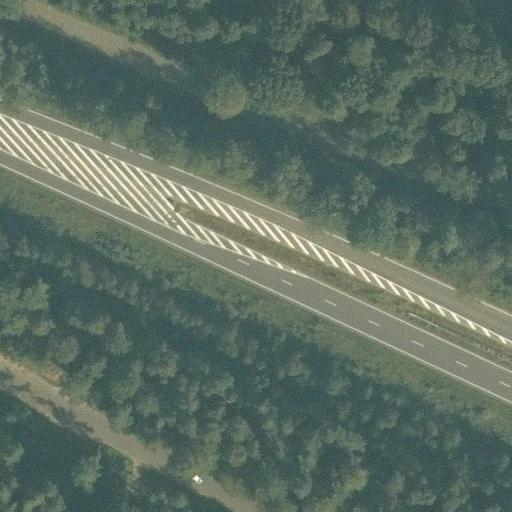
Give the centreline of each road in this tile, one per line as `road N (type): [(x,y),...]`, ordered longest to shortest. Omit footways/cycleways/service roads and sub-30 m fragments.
road 1 (trunk): [(0,156),(511,389)]
road 2 (trunk): [(511,330),(195,183),(0,106)]
road 3 (unclassified): [(511,195),(206,80),(31,0)]
road 4 (unclassified): [(257,511),(0,375)]
